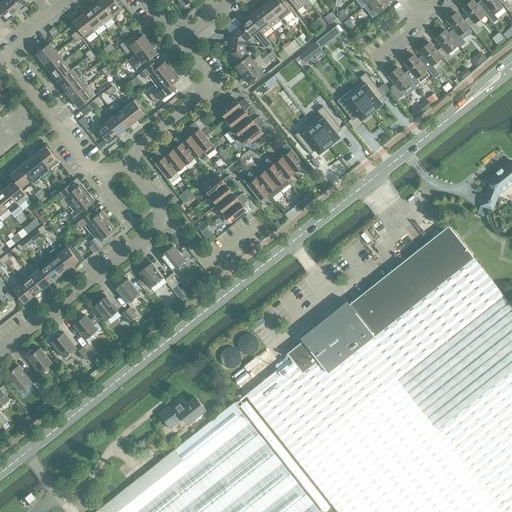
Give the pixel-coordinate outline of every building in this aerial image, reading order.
[(0,0),(1,1),(12,16),(17,12),(19,15),(23,11),(13,0),(0,0)] [(13,0),(23,11),(27,9),(25,6),(30,2),(28,0),(13,0)] [(122,10),(119,6),(114,0),(100,0),(100,1),(113,17),(122,10)] [(291,12),(281,0),(268,0),(265,2),(280,21),(285,27),(289,24),(284,18),(291,12)] [(289,0),(293,4),(297,10),(309,1),(307,0),(289,0)] [(364,11),(370,6),(371,6),(377,14),(389,4),(387,2),(389,0),(371,0),(361,7),(364,11)] [(475,23),(484,16),(471,0),(470,0),(462,7),(471,18),(466,21),(476,34),(481,30),(475,23)] [(503,8),(500,4),(497,0),(482,0),(483,1),(478,4),(477,3),(493,23),(498,19),(494,14),(503,8)] [(511,0),(499,0),(508,11),(511,8),(511,4),(510,2),(511,0)] [(0,1),(0,17),(6,25),(10,22),(8,19),(12,16),(1,1),(0,1)] [(113,17),(100,1),(91,8),(104,24),(113,17)] [(280,21),(265,2),(257,9),(272,28),(280,21)] [(104,24),(91,8),(82,14),(79,11),(79,12),(95,32),(104,24)] [(272,28),(257,9),(248,16),(265,36),(263,34),(272,28)] [(343,9),(336,14),(339,17),(345,12),(343,9)] [(78,18),(72,22),(85,39),(95,32),(79,12),(76,14),(78,18)] [(332,21),(336,18),(331,12),(327,15),(332,21)] [(345,12),(339,17),(342,21),(348,16),(345,12)] [(460,35),(468,28),(456,12),(447,19),(455,30),(450,34),(460,47),(465,42),(460,35)] [(332,21),(327,15),(324,18),(329,24),(332,21)] [(229,43),(245,46),(246,42),(256,33),(261,39),(265,36),(248,16),(240,23),(241,24),(230,33),(229,43)] [(315,20),(322,29),(327,25),(320,16),(315,20)] [(344,23),(349,30),(354,26),(348,19),(344,23)] [(336,26),(315,42),(316,43),(321,48),(336,36),(341,32),(336,26)] [(58,33),(54,27),(48,31),(53,37),(58,33)] [(501,32),(507,40),(511,35),(511,31),(508,27),(501,32)] [(448,53),(457,46),(444,30),(435,37),(443,48),(439,52),(446,61),(452,57),(448,53)] [(302,33),(295,39),(301,46),(308,40),(302,33)] [(149,43),(142,34),(134,41),(130,36),(120,44),(127,54),(132,50),(135,54),(149,43)] [(49,42),(35,53),(43,63),(57,52),(49,42)] [(419,50),(423,54),(424,56),(420,59),(419,58),(418,58),(434,78),(440,74),(433,65),(441,58),(429,42),(419,50)] [(152,64),(154,62),(150,57),(156,52),(155,51),(156,50),(156,48),(154,45),(152,45),(151,45),(149,43),(135,54),(133,56),(136,61),(132,64),(139,73),(141,72),(152,64)] [(228,54),(236,64),(236,65),(234,66),(241,75),(262,59),(259,55),(256,58),(253,60),(245,50),(245,46),(229,43),(228,54)] [(316,43),(300,55),(305,61),(321,48),(316,43)] [(295,51),(295,50),(290,44),(287,47),(292,53),(295,51)] [(472,57),(478,64),(491,53),(485,46),(472,57)] [(292,53),(287,47),(283,50),(288,56),(292,53)] [(263,48),(258,53),(262,58),(268,54),(263,48)] [(43,63),(44,64),(50,72),(64,61),(57,52),(43,63)] [(404,62),(409,69),(410,70),(406,74),(415,86),(429,75),(426,71),(413,55),(404,62)] [(262,59),(241,75),(248,84),(250,82),(252,85),(256,82),(265,75),(259,67),(265,62),(262,59)] [(154,62),(152,64),(141,72),(145,77),(148,81),(150,79),(154,83),(172,69),(165,60),(157,67),(154,62)] [(57,81),(71,70),(76,66),(75,66),(71,69),(64,61),(50,72),(57,81)] [(78,79),(81,77),(83,75),(76,66),(71,70),(57,81),(64,90),(78,79)] [(401,90),(410,83),(397,67),(388,74),(395,83),(390,87),(399,98),(405,94),(401,90)] [(459,74),(463,78),(470,72),(466,68),(459,74)] [(161,100),(175,89),(171,85),(179,78),(172,69),(154,83),(157,88),(153,91),(161,100)] [(362,81),(353,89),(371,112),(381,104),(378,100),(384,96),(365,72),(359,77),(362,81)] [(270,91),(280,83),(273,74),(263,82),(270,91)] [(71,99),(85,88),(88,86),(81,77),(78,79),(64,90),(71,99)] [(448,83),(442,87),(446,92),(452,87),(448,83)] [(382,89),(380,90),(384,96),(390,91),(384,84),(380,87),(382,89)] [(79,108),(93,97),(95,95),(88,86),(85,88),(71,99),(79,108)] [(353,89),(342,97),(348,104),(346,106),(343,108),(353,120),(358,116),(361,120),(371,112),(353,89)] [(434,93),(426,99),(431,105),(439,99),(434,93)] [(240,105),(238,103),(234,98),(218,110),(225,120),(248,102),(245,98),(241,101),(241,104),(240,105)] [(124,107),(135,121),(144,114),(133,100),(124,107)] [(250,106),(248,102),(225,120),(232,128),(249,116),(243,109),(244,108),(247,108),(250,106)] [(431,106),(427,102),(414,111),(418,116),(431,106)] [(320,114),(310,122),(329,145),(339,137),(336,134),(341,129),(341,128),(333,119),(332,117),(323,106),(317,111),(320,114)] [(114,114),(126,128),(135,121),(124,107),(114,114)] [(117,135),(126,128),(114,114),(110,118),(108,115),(103,119),(117,135)] [(249,116),(232,128),(228,132),(235,141),(239,137),(261,120),(258,116),(255,119),(255,122),(254,122),(249,116)] [(90,126),(83,117),(78,120),(85,130),(90,126)] [(104,139),(107,143),(117,135),(103,119),(99,122),(101,124),(96,128),(104,139)] [(264,123),(261,120),(239,137),(246,146),(263,134),(257,126),(258,125),(261,126),(264,123)] [(199,129),(194,122),(191,125),(193,129),(193,130),(195,132),(190,136),(203,152),(206,156),(215,149),(199,129)] [(300,130),(295,134),(301,142),(310,154),(316,150),(319,153),(329,145),(310,122),(300,130)] [(205,126),(201,129),(205,135),(208,133),(210,132),(205,126)] [(194,158),(203,152),(190,136),(184,141),(183,140),(183,137),(180,133),(176,136),(194,158)] [(173,150),(185,165),(194,158),(176,136),(173,139),(176,142),(179,143),(180,144),(173,150)] [(97,144),(100,149),(100,148),(107,143),(104,139),(97,144)] [(217,140),(212,144),(216,148),(221,145),(217,140)] [(282,156),(295,172),(304,165),(286,143),(282,146),(285,150),(288,150),(289,151),(282,156)] [(46,146),(36,153),(50,170),(59,162),(57,160),(46,146)] [(163,147),(159,150),(177,172),(185,165),(173,150),(166,155),(165,154),(165,151),(163,147)] [(177,172),(159,150),(155,153),(158,156),(161,157),(162,158),(155,163),(168,179),(177,172)] [(36,153),(27,160),(41,177),(50,170),(36,153)] [(268,157),(286,179),(290,184),(286,179),(295,172),(282,156),(275,162),(274,161),(275,158),(272,154),(268,157)] [(290,184),(286,179),(268,157),(265,160),(268,164),(270,164),(271,165),(264,170),(277,186),(281,191),(290,184)] [(27,160),(18,167),(32,184),(41,177),(27,160)] [(511,163),(509,160),(486,179),(489,183),(480,205),(491,210),(498,194),(511,182),(511,163)] [(9,175),(14,181),(22,191),(23,191),(32,184),(18,167),(9,175)] [(281,191),(277,186),(264,170),(258,176),(257,175),(257,172),(254,168),(251,171),(256,177),(272,198),(281,191)] [(256,177),(251,171),(247,174),(250,177),(253,178),(254,179),(247,184),(259,201),(268,193),(272,198),(256,177)] [(202,187),(209,196),(231,179),(228,175),(225,178),(225,181),(223,182),(218,175),(202,187)] [(209,177),(200,184),(202,187),(211,180),(209,177)] [(216,205),(232,193),(226,186),(227,185),(231,185),(234,182),(231,179),(209,196),(216,205)] [(5,188),(16,202),(19,206),(29,198),(23,191),(22,191),(14,181),(5,188)] [(68,184),(54,196),(61,205),(65,202),(69,207),(72,205),(88,192),(81,183),(72,189),(68,184)] [(193,184),(190,187),(195,193),(198,191),(193,184)] [(19,206),(16,202),(5,188),(0,192),(0,200),(10,213),(19,206)] [(93,209),(90,205),(95,201),(88,192),(72,205),(75,209),(70,212),(74,217),(72,218),(76,223),(93,209)] [(183,192),(178,196),(183,202),(188,199),(183,192)] [(237,200),(232,193),(216,205),(223,214),(245,196),(242,193),(239,196),(238,199),(237,200)] [(223,214),(230,223),(246,211),(240,203),(241,203),(245,203),(248,200),(245,196),(223,214)] [(0,218),(1,220),(10,213),(0,200),(0,218)] [(305,206),(301,201),(294,207),(297,212),(305,206)] [(93,209),(76,223),(80,228),(84,225),(91,234),(93,231),(107,220),(109,219),(102,210),(97,214),(93,209)] [(90,241),(93,244),(89,247),(94,253),(112,238),(108,234),(114,229),(107,220),(93,231),(97,236),(90,241)] [(511,511),(511,307),(447,226),(348,304),(373,336),(326,373),(301,341),(286,353),(291,360),(245,396),(256,409),(337,511),(511,511)] [(206,227),(200,232),(204,238),(210,233),(206,227)] [(58,253),(69,268),(78,260),(67,246),(58,253)] [(173,270),(185,261),(172,246),(161,255),(173,270)] [(78,251),(74,255),(81,263),(85,260),(78,251)] [(49,261),(60,275),(69,268),(58,253),(49,261)] [(39,268),(51,282),(60,275),(49,261),(39,268)] [(151,288),(163,278),(151,263),(139,272),(151,288)] [(30,275),(42,289),(51,282),(39,268),(30,275)] [(177,285),(181,281),(174,272),(169,276),(176,285),(177,285)] [(21,282),(33,296),(42,289),(30,275),(21,282)] [(169,276),(164,279),(172,289),(176,285),(169,276)] [(127,303),(132,299),(140,293),(127,278),(115,288),(127,303)] [(181,281),(177,285),(186,297),(191,293),(181,281)] [(23,303),(24,303),(33,296),(21,282),(12,289),(23,303)] [(118,311),(105,295),(93,305),(105,320),(118,311)] [(373,336),(348,304),(345,301),(321,320),(320,318),(316,321),(318,323),(299,338),(301,341),(326,373),(373,336)] [(130,306),(125,310),(132,320),(137,316),(130,306)] [(125,310),(121,314),(128,323),(132,320),(125,310)] [(97,330),(85,315),(73,325),(85,340),(97,330)] [(64,358),(76,349),(63,332),(51,342),(64,358)] [(256,342),(256,341),(255,338),(253,335),(250,333),(248,333),(246,332),(243,333),(240,335),(239,338),(238,341),(239,345),(241,347),(243,349),(246,350),(250,349),(251,349),(253,347),(255,345),(256,342)] [(90,356),(95,353),(87,343),(82,347),(90,357),(90,356)] [(82,347),(78,351),(85,360),(90,357),(82,347)] [(237,356),(236,356),(236,352),(234,350),(231,348),(227,347),(224,348),(221,350),(220,353),(219,356),(220,359),(222,362),(224,364),(227,365),(231,364),(232,363),(234,362),(236,360),(237,356)] [(51,363),(39,348),(27,358),(39,373),(51,363)] [(97,351),(95,353),(90,356),(99,367),(105,362),(97,351)] [(246,371),(256,364),(257,363),(253,358),(243,367),(246,371)] [(19,392),(31,383),(18,365),(6,375),(19,392)] [(45,389),(49,386),(42,376),(37,380),(45,389)] [(37,380),(33,384),(42,396),(47,392),(45,389),(37,380)] [(0,406),(9,400),(0,388),(0,406)] [(173,406),(173,405),(172,404),(159,414),(168,426),(183,415),(189,422),(205,410),(195,397),(187,403),(182,397),(177,401),(178,402),(173,406)] [(320,511),(234,402),(94,511),(320,511)]
